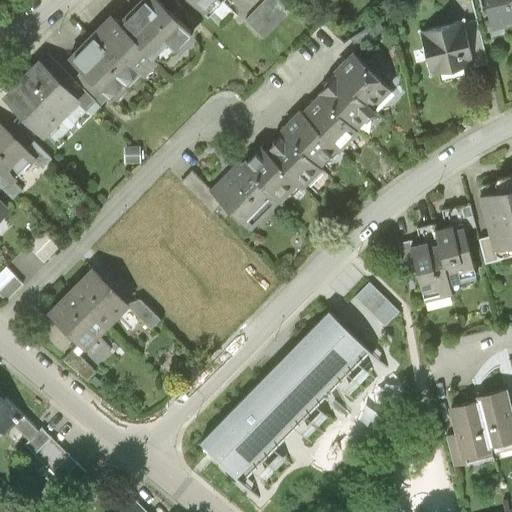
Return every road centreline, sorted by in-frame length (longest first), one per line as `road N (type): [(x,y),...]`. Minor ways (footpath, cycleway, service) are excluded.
road 1 (residential): [(511,124),(422,177),(133,447)]
road 2 (residential): [(0,337),(133,447)]
